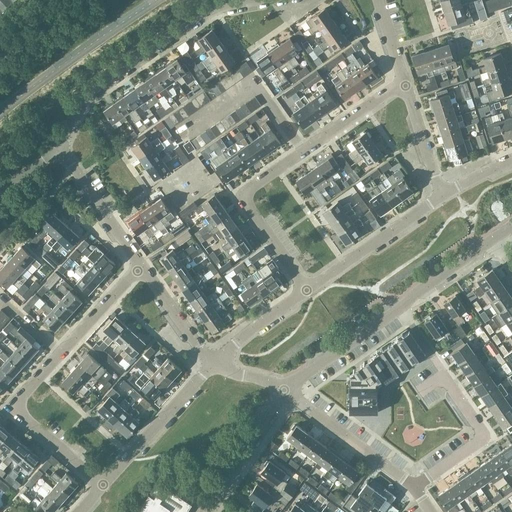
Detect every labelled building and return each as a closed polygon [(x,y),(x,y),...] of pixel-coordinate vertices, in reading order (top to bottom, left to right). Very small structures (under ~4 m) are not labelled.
[(0,0),(0,13),(14,0),(0,0)] [(441,0),(440,0),(444,12),(462,6),(461,5),(459,0),(441,0)] [(494,11),(491,0),(489,0),(485,1),(489,12),(494,11)] [(500,9),(497,0),(491,0),(494,11),(500,9)] [(506,7),(503,0),(497,0),(500,9),(506,7)] [(462,6),(444,12),(447,21),(448,24),(450,24),(452,29),(473,22),(467,3),(461,5),(462,6)] [(319,28),(332,19),(325,8),(311,17),(306,21),(310,27),(308,29),(311,34),(319,29),(319,28)] [(511,13),(511,8),(500,12),(504,24),(511,22),(508,15),(511,13)] [(319,28),(319,29),(323,34),(315,40),(319,45),(340,29),(332,19),(319,28)] [(206,49),(219,40),(212,29),(199,38),(199,39),(196,41),(200,47),(195,50),(199,55),(207,50),(206,49)] [(340,29),(319,45),(322,50),(327,46),(331,52),(334,50),(336,49),(338,52),(345,47),(343,44),(348,41),(340,29)] [(300,30),(295,34),(300,42),(305,38),(300,30)] [(279,45),(294,66),(298,63),(293,55),(299,51),(302,49),(296,40),(293,42),(290,38),(279,45)] [(206,49),(207,50),(211,55),(203,61),(202,61),(196,65),(194,62),(189,65),(195,74),(200,70),(206,66),(227,51),(219,40),(206,49)] [(302,44),(308,52),(313,49),(307,40),(302,44)] [(359,40),(352,46),(355,50),(355,51),(363,45),(359,40)] [(443,64),(445,71),(457,67),(455,60),(454,60),(448,44),(436,48),(441,64),(443,64)] [(273,46),(267,51),(268,53),(277,66),(280,70),(286,66),(288,70),(294,66),(279,45),(275,48),(273,46)] [(357,70),(367,83),(377,76),(371,68),(368,62),(365,65),(360,57),(356,59),(352,53),(355,50),(352,46),(343,51),(351,62),(357,70)] [(441,64),(436,48),(424,52),(430,68),(431,68),(434,74),(445,71),(443,64),(441,64)] [(308,52),(314,61),(319,57),(313,49),(308,52)] [(187,51),(182,55),(188,63),(193,60),(187,51)] [(227,51),(206,66),(209,71),(218,65),(222,71),(235,62),(227,51)] [(430,68),(424,52),(412,55),(418,72),(426,69),(431,83),(426,84),(428,91),(438,88),(434,74),(431,68),(430,68)] [(261,65),(256,69),(261,76),(261,77),(266,73),(267,74),(273,69),(278,77),(282,83),(279,86),(282,91),(291,85),(280,70),(277,66),(268,53),(257,60),(261,65)] [(333,59),(336,64),(345,58),(341,53),(333,59)] [(487,70),(504,65),(500,53),(483,58),(486,66),(478,68),(472,70),(471,67),(465,69),(468,77),(487,71),(487,70)] [(170,61),(165,65),(166,66),(166,67),(175,80),(176,80),(182,76),(187,84),(195,79),(184,63),(181,66),(176,59),(171,63),(170,61)] [(336,64),(333,59),(325,64),(328,69),(336,64)] [(372,59),(368,62),(371,68),(376,65),(376,64),(373,59),(372,59)] [(246,62),(242,65),(248,74),(252,71),(246,62)] [(346,66),(340,69),(356,91),(367,83),(357,70),(351,62),(346,66)] [(242,65),(237,68),(243,77),(248,74),(242,65)] [(487,70),(487,71),(490,78),(482,80),(484,85),(491,83),(508,77),(504,65),(487,70)] [(178,85),(166,67),(161,70),(160,68),(154,72),(156,74),(155,74),(167,91),(167,90),(173,86),(175,89),(180,85),(179,84),(178,85)] [(310,72),(307,68),(306,67),(298,73),(301,78),(310,72)] [(243,77),(237,68),(233,71),(239,80),(243,77)] [(356,91),(340,69),(336,73),(337,75),(331,79),(345,98),(356,91)] [(206,78),(200,70),(195,74),(201,82),(206,78)] [(307,88),(322,78),(317,70),(302,80),(307,88)] [(233,71),(228,74),(234,83),(239,80),(233,71)] [(301,78),(298,73),(289,78),(293,83),(301,78)] [(167,91),(155,74),(151,77),(150,75),(144,79),(145,81),(154,94),(155,94),(158,91),(162,96),(164,95),(166,98),(171,95),(167,90),(167,91)] [(234,83),(228,74),(224,78),(230,86),(234,83)] [(52,77),(36,87),(39,92),(55,81),(52,77)] [(491,83),(493,90),(486,93),(488,98),(487,98),(489,102),(503,97),(502,93),(511,89),(511,87),(511,84),(511,82),(511,80),(510,79),(509,78),(508,77),(491,83)] [(224,78),(219,81),(226,89),(230,86),(224,78)] [(154,94),(145,81),(140,84),(139,83),(134,86),(135,88),(148,108),(159,100),(155,94),(154,94)] [(226,89),(219,81),(215,84),(221,92),(226,89)] [(292,87),(296,92),(304,87),(300,82),(292,87)] [(319,90),(313,93),(315,97),(326,111),(327,113),(332,110),(331,108),(336,104),(322,83),(316,87),(319,90)] [(221,92),(215,84),(211,87),(217,96),(221,92)] [(217,96),(211,87),(206,90),(212,99),(217,96)] [(296,92),(292,87),(284,93),(287,98),(296,92)] [(148,108),(135,88),(130,91),(129,90),(124,94),(125,95),(124,96),(133,109),(134,108),(139,104),(144,111),(148,108)] [(452,105),(452,104),(449,97),(455,95),(454,91),(447,93),(446,89),(436,92),(437,97),(431,99),(431,101),(429,101),(431,107),(433,106),(435,111),(452,105)] [(186,95),(188,99),(195,94),(192,90),(186,95)] [(204,91),(200,94),(206,103),(210,100),(204,91)] [(200,94),(196,97),(202,106),(206,103),(200,94)] [(188,99),(186,95),(179,100),(182,103),(188,99)] [(304,95),(300,98),(315,119),(326,111),(315,97),(309,101),(304,95)] [(133,109),(124,96),(120,99),(119,97),(113,101),(114,102),(114,103),(123,116),(124,115),(128,112),(135,122),(141,118),(134,108),(133,109)] [(250,100),(256,108),(261,105),(255,96),(250,100)] [(202,106),(196,97),(192,100),(198,109),(202,106)] [(315,119),(300,98),(295,102),(299,108),(293,112),(304,127),(315,119)] [(198,109),(192,100),(187,103),(193,112),(198,109)] [(250,100),(245,103),(252,112),(256,108),(250,100)] [(452,105),(435,111),(438,123),(456,118),(455,116),(453,109),(459,107),(457,102),(452,104),(452,105)] [(123,116),(114,103),(109,106),(108,104),(103,108),(104,110),(113,123),(118,119),(121,123),(127,119),(124,115),(123,116)] [(187,103),(183,106),(189,115),(193,112),(187,103)] [(245,103),(240,106),(247,115),(252,112),(245,103)] [(169,106),(165,109),(167,113),(174,108),(172,105),(171,104),(170,105),(169,106)] [(490,111),(489,105),(477,108),(480,117),(486,116),(485,112),(490,111)] [(167,113),(162,106),(156,111),(161,118),(167,113)] [(183,106),(178,110),(184,118),(189,115),(183,106)] [(247,115),(240,106),(235,110),(242,119),(247,115)] [(180,121),(184,118),(178,110),(174,113),(180,121)] [(242,119),(235,110),(230,113),(237,122),(242,119)] [(511,117),(505,119),(502,112),(497,114),(500,121),(505,138),(511,136),(511,117)] [(180,121),(174,113),(169,116),(175,124),(180,121)] [(230,113),(225,117),(232,126),(237,122),(230,113)] [(259,118),(255,113),(247,119),(250,124),(259,118)] [(456,118),(438,123),(438,124),(436,125),(438,131),(440,130),(442,135),(460,129),(459,127),(457,121),(463,119),(461,114),(455,116),(456,118)] [(175,124),(169,116),(164,119),(170,128),(175,124)] [(505,138),(500,121),(493,123),(490,116),(485,118),(493,142),(505,138)] [(232,126),(225,117),(220,120),(227,129),(232,126)] [(193,126),(187,118),(175,126),(181,135),(193,126)] [(144,124),(147,128),(154,123),(151,119),(144,124)] [(220,120),(215,124),(222,133),(227,129),(220,120)] [(245,120),(237,126),(240,131),(248,125),(245,120)] [(460,129),(442,135),(446,146),(463,141),(463,139),(461,134),(468,132),(468,130),(474,129),(475,131),(481,129),(478,121),(472,123),(459,127),(460,129)] [(260,136),(270,150),(280,143),(266,122),(261,126),(265,132),(260,136)] [(147,128),(144,124),(138,129),(140,132),(147,128)] [(215,124),(210,127),(217,136),(222,133),(215,124)] [(237,126),(232,129),(235,134),(240,131),(237,126)] [(166,138),(171,135),(165,127),(160,130),(166,138)] [(210,127),(205,131),(212,140),(217,136),(210,127)] [(137,135),(134,131),(127,136),(130,140),(137,135)] [(205,131),(200,134),(207,143),(212,140),(205,131)] [(346,153),(351,151),(347,142),(353,139),(350,132),(339,137),(346,153)] [(352,158),(373,142),(366,132),(352,141),(357,148),(349,154),(352,158)] [(200,134),(196,138),(202,147),(207,143),(200,134)] [(270,150),(260,136),(253,140),(249,134),(245,137),(259,158),(270,150)] [(482,134),(476,136),(478,145),(479,148),(485,146),(485,143),(482,134)] [(171,135),(166,138),(170,144),(175,140),(171,135)] [(139,157),(161,141),(158,137),(150,142),(146,136),(131,147),(139,157)] [(244,146),(238,150),(249,165),(259,158),(245,137),(244,136),(239,139),(240,140),(244,146)] [(463,141),(446,146),(446,147),(443,148),(446,155),(448,154),(450,159),(452,158),(454,164),(470,159),(468,153),(467,153),(467,152),(473,150),(470,143),(469,137),(463,139),(463,141)] [(196,138),(190,142),(194,148),(196,150),(202,147),(196,138)] [(194,148),(190,142),(189,140),(184,144),(189,152),(194,148)] [(165,146),(161,141),(139,157),(146,168),(161,157),(166,153),(162,148),(165,146)] [(207,147),(205,148),(207,153),(208,153),(210,152),(214,149),(219,146),(216,141),(207,147)] [(373,142),(352,158),(356,163),(364,157),(369,164),(382,154),(373,142)] [(249,165),(238,150),(234,144),(228,148),(226,146),(221,149),(223,152),(238,173),(249,165)] [(179,157),(184,154),(179,146),(174,149),(179,157)] [(210,157),(205,148),(200,151),(206,160),(210,157)] [(169,152),(166,153),(161,157),(146,168),(154,179),(169,169),(165,162),(173,157),(169,152)] [(238,173),(223,152),(218,155),(223,161),(216,166),(227,181),(238,173)] [(317,166),(329,183),(336,193),(341,190),(331,175),(341,168),(331,154),(320,162),(321,163),(317,166)] [(342,165),(347,162),(341,154),(336,157),(342,165)] [(391,166),(388,161),(379,167),(383,172),(391,166)] [(352,170),(347,162),(342,165),(348,173),(352,170)] [(329,183),(317,166),(306,173),(320,193),(321,193),(325,190),(323,187),(329,183)] [(368,175),(372,180),(381,174),(377,168),(368,175)] [(351,172),(357,180),(361,177),(355,169),(351,172)] [(392,184),(402,199),(413,191),(412,190),(413,190),(411,186),(410,187),(403,177),(405,176),(400,169),(387,178),(392,184)] [(320,193),(306,173),(296,181),(305,193),(309,190),(320,205),(326,201),(323,197),(321,193),(320,193)] [(372,180),(368,175),(361,180),(355,185),(361,194),(365,191),(362,187),(364,185),(364,186),(372,180)] [(353,182),(350,178),(343,183),(346,187),(353,182)] [(392,184),(386,188),(382,182),(376,186),(391,206),(402,199),(392,184)] [(391,206),(376,186),(372,189),(376,195),(370,199),(380,214),(391,206)] [(358,203),(363,200),(357,192),(352,195),(358,203)] [(214,194),(197,207),(194,209),(195,210),(198,214),(205,208),(210,214),(222,205),(214,194)] [(161,198),(150,206),(165,226),(170,223),(167,219),(173,215),(161,198)] [(363,200),(358,203),(363,211),(368,208),(363,200)] [(331,222),(352,208),(348,203),(342,207),(337,201),(323,211),(331,222)] [(194,209),(197,207),(194,202),(179,212),(186,222),(190,219),(187,215),(195,210),(194,209)] [(209,230),(229,216),(222,205),(210,214),(205,217),(209,223),(206,225),(209,230)] [(165,226),(150,206),(146,208),(145,206),(138,211),(139,213),(148,226),(154,233),(159,229),(160,230),(165,226)] [(352,208),(331,222),(338,233),(353,223),(349,217),(355,213),(352,208)] [(46,233),(59,219),(49,210),(39,221),(44,226),(37,233),(32,239),(29,236),(25,241),(33,247),(42,237),(46,233)] [(375,219),(370,210),(365,214),(371,222),(375,219)] [(148,226),(139,213),(135,216),(134,214),(125,220),(130,226),(132,225),(138,234),(144,230),(149,237),(154,234),(154,233),(148,226)] [(229,216),(209,230),(213,234),(215,232),(219,238),(224,235),(237,226),(229,216)] [(359,218),(353,223),(338,233),(346,244),(361,234),(357,228),(363,224),(359,218)] [(59,219),(46,233),(51,237),(47,242),(51,246),(68,227),(59,219)] [(209,230),(206,225),(194,233),(198,238),(209,230)] [(237,226),(224,235),(228,240),(221,246),(224,251),(244,236),(237,226)] [(68,227),(51,246),(56,250),(62,243),(70,250),(77,243),(74,240),(78,236),(68,227)] [(169,233),(172,237),(180,232),(177,227),(169,233)] [(179,245),(192,236),(188,230),(175,239),(179,245)] [(198,238),(201,243),(205,240),(213,234),(209,230),(198,238)] [(172,237),(169,233),(161,238),(164,243),(172,237)] [(244,236),(224,251),(228,255),(229,257),(237,252),(239,256),(252,247),(244,236)] [(84,240),(77,247),(77,248),(82,251),(86,247),(89,244),(84,240)] [(153,251),(162,245),(158,240),(150,246),(153,251)] [(51,246),(47,242),(42,248),(46,251),(51,246)] [(184,250),(188,255),(195,249),(192,244),(184,250)] [(42,248),(39,245),(35,249),(42,256),(46,251),(42,248)] [(12,256),(25,267),(29,262),(36,268),(41,264),(21,246),(12,256)] [(199,246),(188,255),(168,269),(175,279),(187,270),(184,265),(199,254),(203,251),(199,246)] [(89,258),(106,274),(115,264),(110,259),(105,254),(96,247),(91,252),(86,247),(82,251),(87,256),(89,258)] [(263,247),(255,253),(258,258),(259,259),(267,253),(267,252),(264,248),(263,247)] [(168,269),(188,255),(184,250),(183,248),(175,253),(172,249),(160,258),(168,269)] [(76,249),(69,257),(73,261),(80,253),(76,249)] [(109,250),(105,254),(110,259),(114,255),(109,250)] [(50,263),(54,258),(46,251),(42,256),(50,263)] [(12,256),(4,265),(23,283),(27,279),(20,272),(25,267),(12,256)] [(73,261),(69,257),(62,264),(66,269),(73,261)] [(83,261),(79,266),(97,283),(106,274),(89,258),(85,263),(83,261)] [(267,263),(257,270),(262,277),(271,290),(281,283),(277,277),(282,273),(278,267),(272,259),(267,263)] [(223,266),(219,268),(222,273),(233,266),(229,261),(223,266)] [(23,283),(4,265),(0,269),(0,280),(7,287),(11,282),(18,288),(16,290),(26,299),(33,292),(28,288),(29,288),(23,283)] [(238,265),(233,269),(236,274),(241,270),(238,266),(238,265)] [(97,283),(79,266),(75,270),(82,277),(77,282),(89,293),(97,283)] [(192,267),(187,270),(175,279),(182,290),(203,276),(200,271),(196,273),(192,267)] [(484,291),(501,279),(494,268),(492,269),(477,280),(480,285),(472,290),(477,296),(484,291)] [(57,279),(53,274),(46,282),(50,286),(57,279)] [(251,274),(247,278),(261,298),(271,290),(262,277),(256,282),(251,274)] [(206,280),(203,276),(182,290),(190,300),(202,291),(202,292),(207,288),(203,282),(206,280)] [(247,288),(241,292),(241,293),(245,298),(250,305),(261,298),(247,278),(242,281),(247,288)] [(501,279),(484,291),(492,301),(509,289),(501,279)] [(35,280),(29,288),(28,288),(33,292),(40,284),(35,280)] [(61,300),(73,310),(82,301),(75,294),(77,292),(66,282),(64,284),(62,283),(58,288),(66,294),(61,300)] [(48,288),(44,284),(37,292),(41,296),(48,288)] [(492,301),(490,303),(497,313),(499,312),(511,302),(511,294),(509,289),(492,301)] [(472,290),(466,294),(470,300),(477,296),(472,290)] [(206,297),(202,292),(202,291),(190,300),(197,311),(217,296),(214,292),(206,297)] [(73,310),(61,300),(53,293),(49,297),(57,304),(52,309),(64,320),(73,310)] [(40,298),(35,294),(22,308),(27,312),(40,298)] [(452,326),(460,339),(466,335),(459,324),(464,320),(459,314),(465,310),(455,295),(444,303),(457,322),(452,326)] [(217,296),(197,311),(204,321),(217,312),(225,307),(217,296)] [(476,301),(472,303),(472,304),(477,311),(481,309),(476,301)] [(497,313),(493,316),(501,327),(506,322),(511,318),(511,302),(499,312),(497,313)] [(64,320),(52,309),(45,303),(41,307),(44,310),(43,312),(47,315),(43,319),(55,330),(64,320)] [(0,310),(0,317),(5,322),(9,318),(0,310)] [(483,311),(479,314),(485,322),(489,319),(483,311)] [(217,312),(204,321),(212,332),(232,318),(229,313),(221,319),(217,312)] [(460,339),(452,326),(447,329),(436,313),(430,316),(429,315),(425,318),(426,319),(424,321),(435,337),(442,333),(451,345),(460,339)] [(109,335),(99,346),(96,343),(92,347),(99,354),(103,350),(113,338),(126,325),(116,316),(103,329),(109,335)] [(9,322),(3,329),(7,333),(9,332),(14,337),(16,336),(23,342),(18,347),(30,358),(39,348),(38,348),(41,345),(35,340),(20,326),(18,329),(17,329),(9,322)] [(488,323),(487,324),(484,326),(489,334),(494,331),(488,323)] [(126,325),(113,338),(119,343),(113,349),(118,353),(123,347),(136,334),(126,325)] [(350,412),(376,412),(378,412),(377,411),(377,400),(377,399),(374,399),(374,387),(377,387),(377,382),(376,381),(380,378),(383,383),(389,379),(390,378),(393,376),(394,376),(392,373),(412,360),(414,362),(424,355),(425,355),(424,354),(409,332),(409,331),(408,332),(403,335),(404,336),(399,339),(398,338),(398,339),(398,340),(394,343),(393,342),(388,345),(387,346),(388,346),(383,349),(383,350),(379,354),(378,352),(377,353),(374,355),(373,356),(367,360),(369,362),(365,365),(364,362),(363,363),(354,369),(353,369),(353,370),(356,374),(349,374),(349,375),(349,380),(349,381),(349,393),(349,394),(350,394),(350,393),(351,393),(351,399),(349,399),(349,400),(349,411),(349,412),(350,412)] [(484,331),(483,331),(479,334),(485,341),(489,339),(484,331)] [(136,334),(123,347),(129,352),(123,358),(128,362),(131,364),(136,358),(134,355),(145,343),(136,334)] [(495,334),(491,337),(497,345),(501,342),(495,334)] [(30,358),(18,347),(11,341),(6,345),(14,352),(9,357),(21,368),(30,358)] [(459,364),(474,353),(467,342),(451,353),(459,364)] [(486,345),(489,351),(491,350),(495,347),(491,342),(487,344),(486,345)] [(503,344),(499,347),(504,355),(508,352),(503,344)] [(155,351),(150,347),(144,354),(148,358),(155,351)] [(21,368),(9,357),(0,348),(0,357),(5,362),(0,367),(12,377),(21,368)] [(103,350),(99,354),(109,363),(113,358),(103,350)] [(500,363),(504,360),(498,352),(494,355),(500,363)] [(88,353),(79,363),(97,379),(106,370),(88,353)] [(474,353),(459,364),(466,374),(482,364),(474,353)] [(172,379),(159,367),(154,372),(144,363),(147,360),(142,356),(135,364),(144,372),(163,389),(172,379)] [(113,358),(109,363),(119,372),(121,374),(125,369),(123,367),(118,363),(113,358)] [(159,367),(172,379),(181,369),(168,358),(163,363),(157,358),(153,362),(159,367)] [(79,363),(71,372),(89,389),(97,379),(79,363)] [(506,363),(505,363),(502,365),(507,373),(511,371),(506,363)] [(489,374),(482,364),(466,374),(473,385),(489,374)] [(12,377),(0,367),(0,366),(0,383),(3,387),(12,377)] [(89,389),(71,372),(62,382),(73,392),(76,388),(85,397),(91,391),(89,389)] [(137,380),(136,381),(141,386),(155,398),(163,389),(144,372),(140,377),(137,380)] [(489,374),(473,385),(481,395),(496,385),(489,374)] [(138,389),(141,386),(136,381),(137,380),(131,375),(127,379),(133,384),(138,389)] [(124,380),(119,385),(127,392),(131,387),(124,380)] [(496,385),(481,395),(488,406),(504,395),(507,393),(500,382),(496,385)] [(107,418),(119,404),(114,400),(119,394),(115,390),(112,387),(102,399),(104,402),(98,409),(107,418)] [(133,389),(129,393),(137,400),(141,396),(133,389)] [(504,395),(488,406),(495,416),(511,406),(511,404),(511,398),(508,401),(504,395)] [(150,405),(143,398),(139,402),(146,409),(150,405)] [(125,399),(119,404),(107,418),(117,427),(129,413),(124,408),(129,403),(125,399)] [(511,407),(511,406),(495,416),(503,427),(504,426),(511,421),(511,407)] [(134,408),(129,413),(117,427),(127,436),(127,435),(129,437),(133,432),(131,431),(139,422),(133,417),(139,412),(134,408)] [(0,424),(0,443),(9,432),(0,424)] [(298,446),(307,433),(297,425),(296,426),(294,425),(291,429),(293,430),(287,438),(298,446)] [(9,432),(0,443),(0,453),(3,449),(9,454),(19,441),(9,432)] [(307,433),(298,446),(296,449),(300,452),(302,449),(308,454),(318,441),(307,433)] [(19,441),(9,454),(3,461),(7,465),(13,458),(19,462),(29,449),(19,441)] [(272,441),(267,448),(272,451),(277,445),(272,441)] [(328,448),(318,441),(308,454),(318,461),(328,448)] [(511,466),(511,443),(501,450),(511,466)] [(318,461),(315,466),(319,469),(322,464),(322,465),(328,469),(338,456),(338,455),(334,453),(336,451),(329,446),(328,448),(318,461)] [(29,449),(19,462),(13,469),(17,473),(23,466),(29,471),(39,458),(29,449)] [(511,466),(501,450),(491,458),(500,471),(505,468),(509,474),(511,472),(511,466)] [(289,457),(281,452),(278,455),(286,461),(289,457)] [(325,473),(323,475),(329,479),(333,473),(338,476),(339,477),(348,463),(345,461),(346,459),(339,454),(338,456),(328,469),(325,473)] [(503,476),(500,471),(491,458),(480,465),(490,479),(492,483),(503,476)] [(52,463),(47,459),(40,467),(45,471),(52,463)] [(291,459),(288,463),(296,469),(299,465),(291,459)] [(273,488),(289,500),(296,489),(281,478),(285,472),(269,460),(268,462),(267,460),(264,465),(265,466),(261,472),(277,483),(273,488)] [(348,463),(339,477),(348,484),(345,488),(351,492),(360,480),(355,476),(359,471),(348,463)] [(490,479),(480,465),(470,472),(479,486),(490,479)] [(301,467),(298,471),(306,476),(309,472),(301,467)] [(31,477),(36,481),(43,473),(38,469),(31,477)] [(57,483),(69,493),(78,483),(66,472),(61,478),(54,472),(50,476),(57,483)] [(479,486),(470,472),(466,475),(464,473),(457,478),(459,480),(469,493),(468,494),(471,498),(477,493),(475,489),(479,486)] [(8,474),(4,479),(12,486),(16,481),(8,474)] [(503,490),(511,484),(511,482),(506,475),(497,482),(503,490)] [(310,476),(309,478),(307,480),(315,486),(318,482),(310,476)] [(31,477),(24,485),(29,489),(36,481),(31,477)] [(1,480),(0,481),(0,487),(5,491),(9,487),(1,480)] [(459,480),(448,487),(458,501),(468,494),(469,493),(459,480)] [(383,489),(372,481),(369,484),(366,482),(358,493),(361,496),(358,499),(350,493),(341,506),(349,511),(369,511),(374,505),(383,511),(384,511),(396,496),(385,487),(383,489)] [(69,493),(57,483),(52,488),(45,482),(41,486),(61,503),(69,493)] [(304,492),(308,485),(304,482),(299,489),(304,492)] [(257,484),(249,495),(254,499),(251,503),(251,504),(262,511),(270,500),(277,506),(280,501),(285,505),(289,500),(273,488),(270,493),(257,484)] [(320,484),(317,488),(325,494),(328,490),(320,484)] [(28,488),(25,485),(19,491),(21,493),(19,494),(29,502),(32,498),(26,493),(26,491),(28,488)] [(52,511),(61,503),(41,486),(37,491),(45,497),(40,502),(36,497),(31,503),(40,511),(42,511),(46,508),(51,511),(52,511)] [(505,496),(511,490),(511,489),(510,486),(502,491),(505,496)] [(458,501),(448,487),(438,495),(450,511),(456,511),(458,511),(454,504),(458,501)] [(339,498),(331,492),(328,496),(336,502),(336,501),(339,498)] [(327,499),(319,493),(316,497),(324,503),(327,499)] [(494,503),(502,497),(499,493),(491,499),(494,503)] [(154,494),(144,511),(169,511),(174,504),(161,497),(161,498),(154,494)] [(511,503),(507,498),(500,503),(503,508),(511,503)] [(483,510),(492,504),(489,500),(481,506),(483,510)] [(337,507),(329,501),(326,505),(334,511),(337,507)] [(288,511),(304,511),(310,505),(305,502),(301,507),(295,503),(288,511)]
